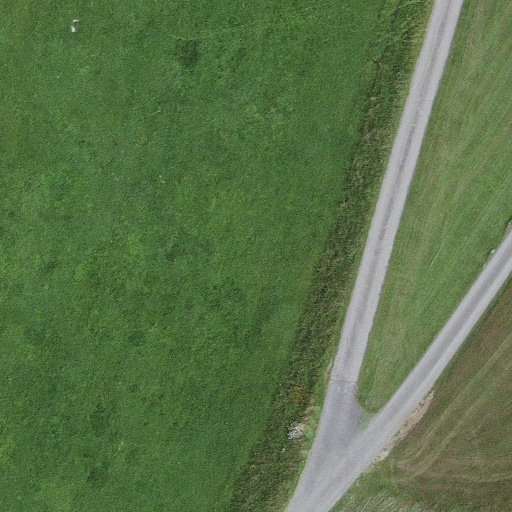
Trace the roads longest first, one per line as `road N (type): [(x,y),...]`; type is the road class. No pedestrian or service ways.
road 1 (track): [(443,0),(326,484)]
road 2 (track): [(511,254),(399,426),(326,484),(305,511)]
